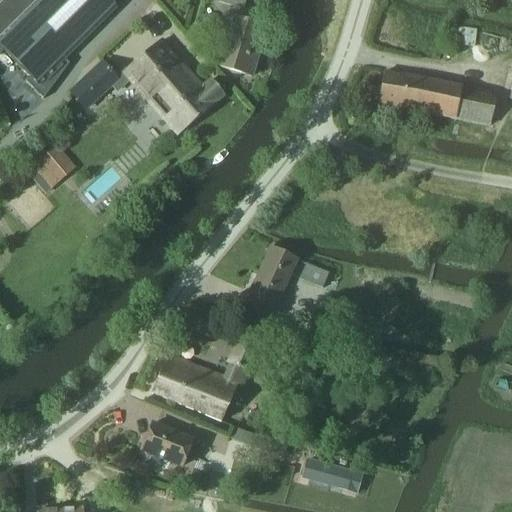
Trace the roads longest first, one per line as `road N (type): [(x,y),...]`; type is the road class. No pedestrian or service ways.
road 1 (unclassified): [(0,457),(61,430),(107,393),(308,129),(360,0)]
road 2 (unclassified): [(0,148),(31,125),(135,3)]
